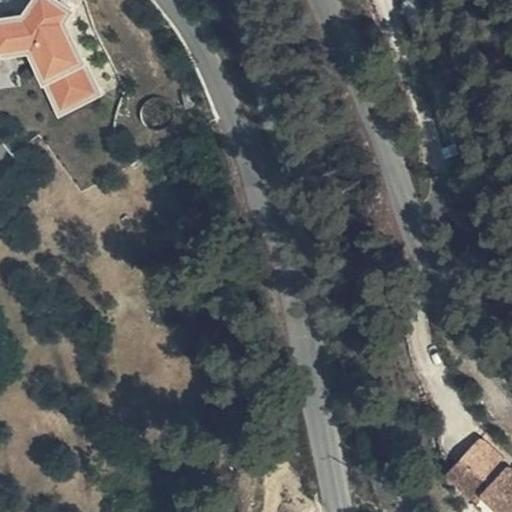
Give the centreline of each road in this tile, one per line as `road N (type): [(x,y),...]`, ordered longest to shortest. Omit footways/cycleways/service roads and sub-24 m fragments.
road 1 (tertiary): [(511,374),(452,305),(385,159),(327,0)]
road 2 (tertiary): [(293,212),(342,511)]
road 3 (residential): [(293,212),(251,166),(212,65),(169,0)]
road 4 (tertiary): [(246,0),(293,212)]
